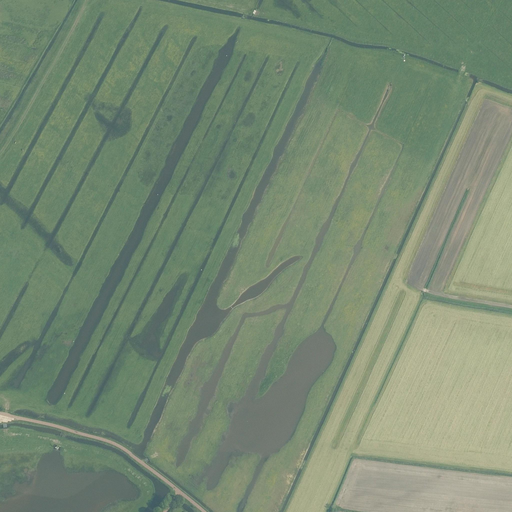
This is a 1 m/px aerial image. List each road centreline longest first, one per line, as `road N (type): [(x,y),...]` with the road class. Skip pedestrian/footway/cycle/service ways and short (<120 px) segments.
road 1 (track): [(324,511),(417,290),(511,306)]
road 2 (unclassified): [(204,511),(116,445),(0,413)]
